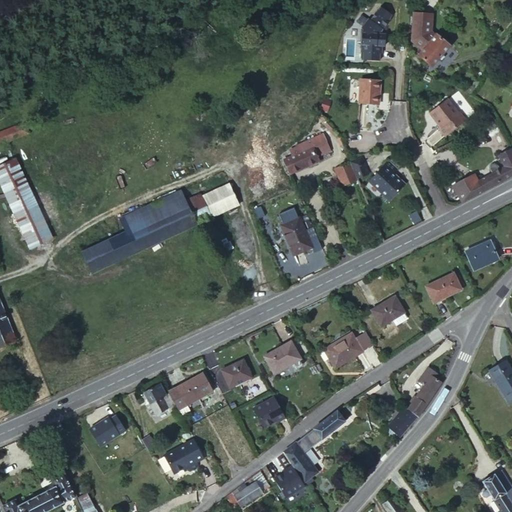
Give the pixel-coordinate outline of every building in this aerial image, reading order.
[(367,19),(361,28),(363,29),(362,33),(361,33),(359,52),(362,52),(361,60),(378,61),(378,54),(380,54),(380,47),(383,47),(383,35),(381,35),(381,31),(390,20),(389,19),(392,17),(390,16),(389,8),(382,9),(381,8),(378,12),(377,11),(369,21),(367,19)] [(450,45),(436,33),(432,30),(434,12),(412,9),(410,41),(421,51),(417,55),(431,67),(450,45)] [(378,81),(358,80),(356,104),(376,105),(378,81)] [(446,98),(429,111),(434,118),(437,119),(438,121),(438,122),(440,126),(439,127),(445,134),(465,117),(459,111),(458,112),(446,98)] [(24,122),(0,131),(0,143),(6,141),(28,132),(24,122)] [(312,147),(316,156),(330,150),(322,133),(306,140),(309,148),(312,147)] [(282,159),(288,173),(318,160),(316,156),(312,147),(309,148),(306,140),(295,145),(295,147),(289,150),(292,155),(282,159)] [(6,141),(0,143),(0,180),(31,247),(51,238),(6,141)] [(349,161),(350,162),(356,178),(368,173),(361,156),(349,161)] [(511,173),(511,160),(510,161),(503,165),(496,169),(481,178),(477,171),(456,182),(466,199),(483,190),(511,173)] [(496,169),(503,165),(501,161),(498,160),(494,162),(494,166),(496,169)] [(363,186),(375,198),(371,202),(380,210),(403,184),(395,177),(394,179),(390,175),(391,173),(396,169),(387,161),(363,186)] [(342,186),(357,180),(356,178),(350,162),(334,169),(342,186)] [(91,271),(91,272),(237,204),(227,184),(202,195),(186,203),(184,199),(180,190),(154,202),(120,218),(119,214),(100,223),(102,227),(108,238),(81,250),(91,271)] [(200,192),(184,199),(186,203),(202,195),(200,192)] [(288,236),(285,238),(293,254),(311,247),(299,217),(283,224),(288,236)] [(280,225),(285,238),(288,236),(283,224),(280,225)] [(102,227),(76,239),(61,245),(76,277),(91,271),(81,250),(108,238),(102,227)] [(489,240),(464,250),(473,269),(498,258),(489,240)] [(425,285),(432,300),(443,295),(444,296),(461,288),(453,272),(425,285)] [(443,295),(432,300),(433,303),(445,298),(444,296),(443,295)] [(380,326),(389,320),(404,312),(396,298),(392,300),(391,297),(370,309),(380,326)] [(0,306),(0,305),(0,345),(14,339),(0,306)] [(404,312),(389,320),(394,328),(408,320),(404,312)] [(373,343),(365,331),(354,338),(362,350),(373,343)] [(362,350),(354,338),(351,332),(327,347),(332,356),(328,358),(334,368),(362,351),(362,350)] [(290,340),(263,356),(273,373),(300,358),(290,340)] [(323,349),(328,358),(332,356),(327,347),(323,349)] [(244,374),(249,372),(242,359),(220,370),(228,387),(246,379),(244,374)] [(511,370),(505,359),(488,370),(509,404),(511,402),(511,370)] [(412,403),(407,409),(417,417),(441,382),(434,377),(437,373),(427,366),(417,380),(423,385),(415,396),(413,395),(409,401),(412,403)] [(167,391),(180,414),(188,409),(184,403),(196,397),(197,398),(212,390),(202,372),(167,391)] [(158,383),(142,392),(155,414),(173,404),(167,393),(165,394),(158,383)] [(266,430),(288,418),(276,396),(254,408),(266,430)] [(344,405),(282,452),(295,472),(297,470),(303,480),(317,470),(304,451),(350,416),(351,413),(344,405)] [(417,417),(407,409),(390,428),(400,436),(417,417)] [(100,446),(127,433),(118,414),(90,428),(100,446)] [(400,436),(390,428),(387,432),(397,440),(400,436)] [(147,436),(140,440),(147,452),(155,448),(147,436)] [(194,440),(164,456),(173,472),(176,473),(188,466),(190,470),(198,466),(196,462),(204,458),(194,440)] [(295,472),(282,452),(270,461),(268,463),(281,482),(295,472)] [(511,511),(511,487),(501,469),(481,481),(500,511),(511,511)] [(15,499),(1,506),(4,511),(43,511),(74,496),(63,474),(51,480),(55,486),(18,505),(15,499)] [(255,482),(234,495),(241,506),(261,493),(255,482)] [(86,493),(76,498),(79,504),(90,499),(86,493)] [(402,511),(392,497),(381,504),(386,511),(402,511)] [(96,511),(90,499),(79,504),(82,511),(96,511)]
